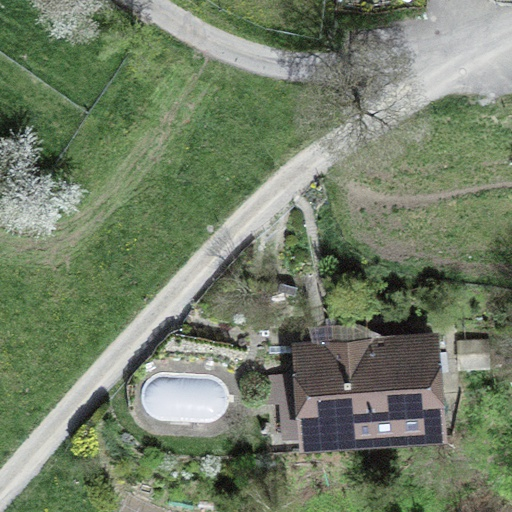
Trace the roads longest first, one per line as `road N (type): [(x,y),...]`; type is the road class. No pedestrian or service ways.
road 1 (track): [(0,484),(124,329),(298,181),(402,121),(476,55)]
road 2 (unclassified): [(152,0),(200,36),(316,71),(476,55),(511,37)]
